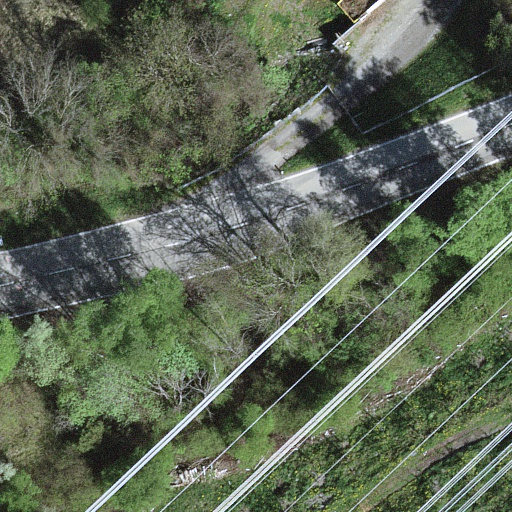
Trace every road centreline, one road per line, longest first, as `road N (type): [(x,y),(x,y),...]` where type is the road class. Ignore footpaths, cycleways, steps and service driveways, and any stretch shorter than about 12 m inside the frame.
road 1 (tertiary): [(0,289),(308,207),(511,120)]
road 2 (track): [(205,237),(302,119),(450,0)]
